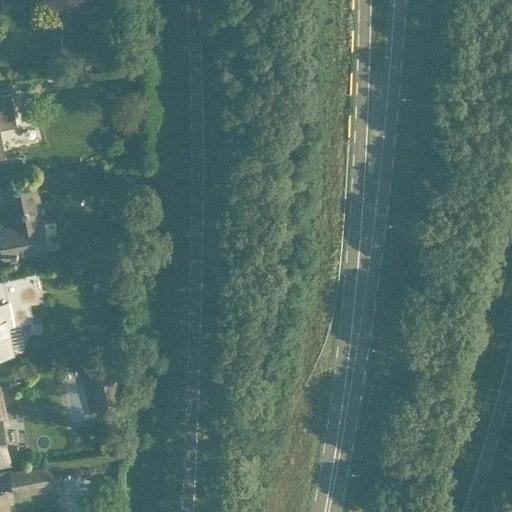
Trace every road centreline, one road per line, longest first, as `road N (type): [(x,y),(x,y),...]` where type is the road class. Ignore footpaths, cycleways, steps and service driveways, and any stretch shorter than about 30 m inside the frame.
road 1 (primary): [(188,0),(189,511)]
road 2 (primary): [(359,278),(400,0)]
road 3 (primary): [(362,0),(359,278)]
road 4 (primary): [(326,511),(359,278)]
road 5 (primary): [(454,511),(511,318)]
